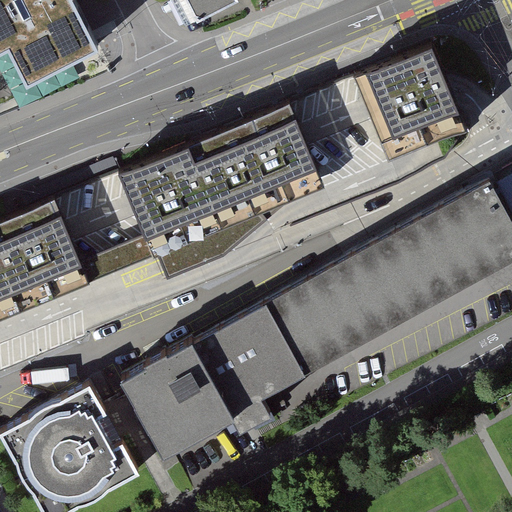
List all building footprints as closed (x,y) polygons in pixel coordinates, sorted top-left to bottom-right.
[(0,0),(0,49),(9,45),(27,79),(95,43),(72,0),(0,0)] [(172,0),(185,25),(233,0),(172,0)] [(449,90),(433,40),(0,216),(0,316),(466,126),(449,90)] [(511,229),(484,178),(118,379),(160,455),(511,261),(511,229)] [(94,383),(4,429),(46,511),(58,511),(139,471),(94,383)]
